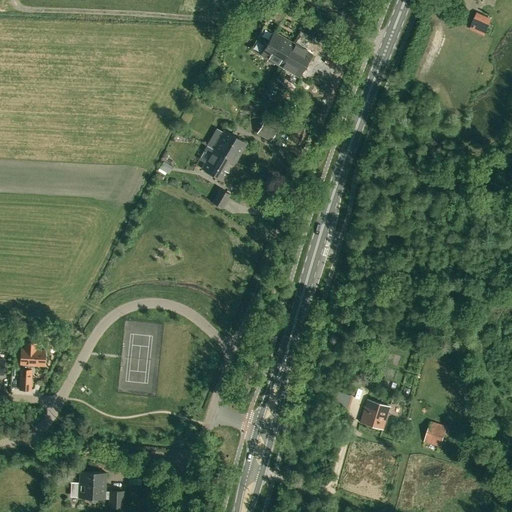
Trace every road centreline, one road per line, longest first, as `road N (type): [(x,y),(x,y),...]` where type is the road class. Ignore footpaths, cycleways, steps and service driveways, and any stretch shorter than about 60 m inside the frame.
road 1 (primary): [(265,428),(333,185),(387,44)]
road 2 (unclassified): [(234,349),(358,27)]
road 3 (unclassified): [(234,349),(182,307),(125,307),(103,323),(45,424),(0,444)]
road 4 (track): [(224,0),(214,17),(0,9)]
